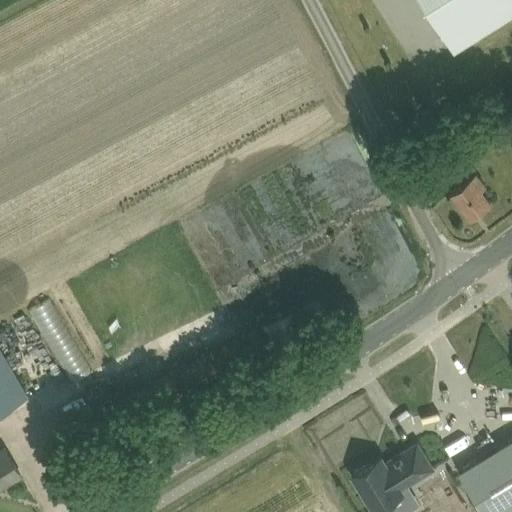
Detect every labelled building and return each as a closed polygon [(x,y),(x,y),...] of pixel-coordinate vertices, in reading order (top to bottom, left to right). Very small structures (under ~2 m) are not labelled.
[(511,0),(424,0),(453,46),(511,8),(511,0)] [(435,164),(447,157),(440,143),(427,150),(435,164)] [(471,216),(490,200),(481,188),(486,185),(475,172),(451,191),(471,216)] [(318,296),(249,335),(260,355),(329,316),(318,296)] [(72,382),(92,370),(50,297),(29,309),(72,382)] [(0,411),(28,394),(0,346),(0,411)] [(505,511),(511,508),(511,436),(458,469),(484,511),(505,511)] [(352,472),(374,508),(403,490),(401,486),(433,466),(417,441),(385,461),(381,454),(352,472)] [(0,485),(21,473),(5,446),(0,449),(0,485)]
